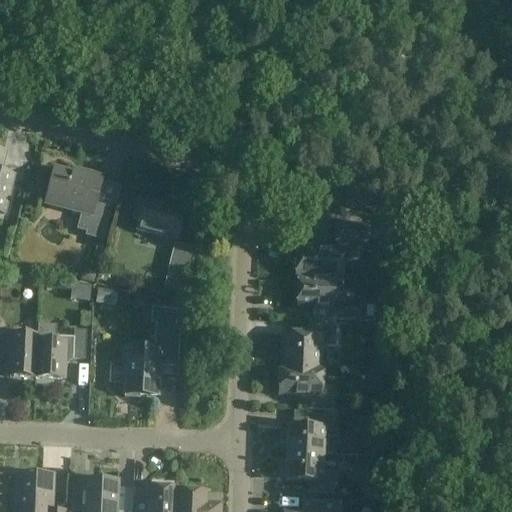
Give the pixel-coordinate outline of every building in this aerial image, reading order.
[(0,155),(0,214),(4,215),(11,189),(0,186),(0,176),(5,157),(0,155)] [(54,170),(45,204),(81,214),(76,231),(103,238),(112,207),(95,203),(102,178),(84,173),(83,177),(54,170)] [(289,200),(276,199),(275,212),(288,213),(289,200)] [(144,201),(136,231),(177,241),(185,211),(144,201)] [(371,231),(336,230),(335,251),(297,249),(296,279),(298,279),(299,279),(341,281),(341,276),(345,276),(345,262),(358,262),(358,248),(370,248),(371,231)] [(171,304),(181,307),(197,250),(174,244),(162,289),(174,292),(171,304)] [(83,272),(81,280),(93,283),(95,272),(87,270),(83,272)] [(341,281),(299,279),(298,279),(297,308),(312,308),(312,320),(363,323),(364,311),(340,310),(340,305),(344,306),(345,284),(341,283),(341,281)] [(283,336),(281,365),(321,367),(321,347),(335,348),(336,324),(308,323),(308,335),(292,334),(292,336),(283,336)] [(39,326),(38,337),(36,380),(61,381),(65,377),(65,368),(74,360),(85,361),(86,332),(73,332),(74,338),(56,337),(57,327),(39,326)] [(36,380),(38,337),(23,336),(19,331),(0,330),(0,356),(2,357),(6,361),(5,374),(9,378),(36,380)] [(162,358),(162,350),(126,348),(125,365),(113,365),(113,376),(110,376),(110,384),(124,384),(123,395),(158,397),(160,358),(162,358)] [(321,367),(281,365),(280,365),(280,372),(278,372),(277,390),(279,390),(279,396),(305,397),(304,411),(325,412),(332,412),(334,388),(321,387),(322,367),(321,367)] [(337,417),(324,416),(311,416),(310,428),(287,427),(287,430),(282,430),(281,445),(287,445),(286,454),(322,456),(323,438),(336,439),(337,417)] [(322,456),(286,454),(286,463),(281,463),(280,478),(285,478),(285,481),(308,482),(307,495),(334,496),(335,474),(322,473),(322,456)] [(18,499),(17,511),(51,511),(53,476),(19,475),(17,499),(18,499)] [(116,511),(118,482),(83,481),(81,511),(116,511)] [(176,511),(178,492),(177,492),(177,489),(173,489),(170,485),(153,484),(151,488),(147,488),(146,511),(176,511)] [(178,492),(176,511),(220,511),(221,505),(205,504),(206,493),(178,492)] [(340,511),(341,503),(311,502),(310,511),(340,511)]
